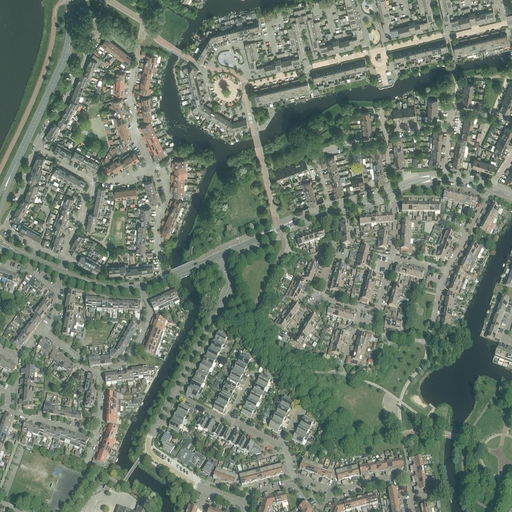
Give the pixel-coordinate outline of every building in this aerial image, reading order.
[(430,6),(419,9),(421,15),(426,13),(431,12),(430,6)] [(441,9),(443,15),(448,13),(453,12),(452,7),(441,9)] [(305,9),(299,10),(302,21),(307,19),(309,30),(320,27),(318,22),(313,23),(311,13),(306,14),(305,9)] [(287,29),(288,35),(299,32),(297,22),(302,21),(299,10),(294,11),(295,17),(290,18),(292,28),(287,29)] [(218,38),(216,32),(213,33),(211,30),(208,30),(206,32),(205,35),(207,37),(205,40),(213,44),(215,42),(217,41),(217,43),(219,42),(218,41),(218,38)] [(310,35),(312,41),(317,39),(322,38),(321,33),(310,35)] [(510,46),(507,35),(496,37),(499,48),(510,46)] [(499,48),(496,37),(486,40),(488,51),(499,48)] [(100,46),(105,49),(111,41),(106,38),(100,46)] [(213,44),(205,40),(203,44),(210,49),(212,47),(214,48),(215,46),(213,44)] [(486,40),(475,42),(478,53),(488,51),(486,40)] [(105,49),(109,53),(115,45),(111,41),(105,49)] [(245,45),(246,51),(257,48),(255,42),(245,45)] [(475,42),(465,45),(467,56),(478,53),(475,42)] [(303,48),(302,43),(291,45),(292,51),(297,50),(303,48)] [(203,44),(200,49),(208,54),(210,49),(203,44)] [(109,53),(113,56),(119,48),(115,45),(109,53)] [(465,45),(454,47),(456,59),(467,56),(465,45)] [(117,59),(119,58),(124,51),(119,48),(113,56),(117,59)] [(208,54),(200,49),(197,53),(205,58),(208,54)] [(119,58),(123,61),(128,55),(124,51),(119,58)] [(146,57),(146,60),(155,62),(157,62),(158,57),(150,55),(150,53),(142,52),(141,56),(146,57)] [(197,53),(194,58),(202,63),(205,58),(197,53)] [(90,59),(88,64),(98,68),(100,60),(94,54),(90,59)] [(128,55),(123,61),(121,63),(127,68),(129,65),(127,64),(132,58),(128,55)] [(154,67),(141,65),(141,67),(144,68),(144,71),(152,72),(155,73),(156,68),(154,67)] [(187,75),(188,78),(197,76),(196,73),(197,71),(198,72),(199,71),(190,65),(188,68),(185,67),(183,69),(183,72),(184,75),(187,75)] [(313,79),(311,80),(311,83),(314,82),(314,83),(320,81),(318,73),(312,74),(313,79)] [(308,82),(297,85),(300,96),(310,94),(308,82)] [(297,85),(286,87),(289,99),(300,96),(297,85)] [(148,88),(137,86),(136,88),(140,89),(139,92),(147,94),(150,95),(151,89),(148,88)] [(279,101),(289,99),(286,87),(276,90),(279,101)] [(279,101),(276,90),(265,93),(268,104),(279,101)] [(265,93),(255,95),(257,106),(268,104),(265,93)] [(503,100),(511,103),(511,102),(511,97),(506,95),(503,100)] [(68,105),(76,110),(77,110),(81,104),(78,102),(77,104),(69,99),(67,103),(69,103),(68,105)] [(123,104),(122,99),(111,102),(112,105),(109,106),(109,108),(123,104)] [(503,100),(501,105),(510,108),(511,103),(503,100)] [(205,102),(203,102),(201,103),(194,104),(195,107),(193,109),(192,112),(194,114),(197,115),(199,113),(202,115),(206,107),(204,105),(203,103),(205,103),(205,102)] [(68,105),(65,110),(73,114),(76,110),(68,105)] [(501,105),(499,110),(507,113),(510,108),(501,105)] [(206,107),(202,115),(206,118),(211,110),(206,107)] [(65,110),(62,114),(71,119),(73,114),(65,110)] [(211,110),(206,118),(211,120),(216,113),(211,110)] [(211,120),(216,123),(220,116),(216,113),(211,120)] [(62,114),(60,119),(68,124),(71,119),(62,114)] [(216,123),(220,126),(225,118),(220,116),(216,123)] [(220,126),(225,129),(228,124),(229,121),(225,118),(220,126)] [(60,119),(57,124),(61,126),(63,127),(65,129),(68,124),(60,119)] [(228,124),(225,129),(227,131),(227,133),(229,136),(232,136),(234,135),(235,132),(238,131),(236,122),(232,123),(231,122),(232,120),(230,120),(229,121),(228,124)] [(54,122),(51,127),(58,131),(59,129),(62,130),(63,127),(61,126),(57,124),(54,122)] [(143,130),(144,132),(153,128),(150,123),(138,128),(140,131),(143,130)] [(49,132),(57,136),(58,134),(57,133),(58,131),(51,127),(49,132)] [(503,132),(511,136),(511,133),(511,130),(505,127),(503,132)] [(142,136),(143,139),(155,134),(153,128),(144,132),(145,135),(142,136)] [(57,136),(49,132),(46,137),(53,140),(54,141),(57,136)] [(511,136),(503,132),(500,137),(509,141),(511,136)] [(148,141),(149,143),(158,139),(155,134),(143,139),(145,142),(148,141)] [(129,137),(121,139),(119,140),(120,145),(131,142),(129,137)] [(500,137),(498,142),(506,146),(509,141),(500,137)] [(147,147),(148,150),(160,145),(158,139),(149,143),(150,146),(147,147)] [(498,142),(496,147),(504,151),(506,146),(498,142)] [(50,150),(58,154),(63,146),(58,143),(57,145),(54,143),(50,150)] [(153,152),(154,154),(163,150),(160,145),(148,150),(150,153),(153,152)] [(63,146),(58,154),(63,157),(67,149),(68,149),(63,146)] [(504,151),(496,147),(493,152),(501,156),(504,151)] [(67,149),(63,157),(68,160),(72,152),(67,149)] [(72,157),(77,160),(81,152),(76,149),(72,157)] [(163,150),(154,154),(155,157),(152,158),(153,161),(165,156),(163,150)] [(77,160),(81,163),(86,155),(81,152),(77,160)] [(135,152),(130,155),(135,162),(139,159),(135,152)] [(81,163),(86,165),(91,156),(86,154),(86,155),(81,163)] [(130,155),(126,158),(130,165),(135,162),(130,155)] [(37,156),(35,161),(42,164),(44,164),(46,159),(37,156)] [(86,165),(91,168),(96,159),(91,156),(86,165)] [(113,159),(115,162),(119,168),(124,165),(121,161),(119,158),(118,156),(113,159)] [(128,166),(130,165),(126,158),(124,156),(121,158),(121,157),(119,157),(119,158),(121,161),(124,165),(125,168),(126,169),(129,167),(128,166)] [(327,165),(336,162),(334,157),(325,159),(326,162),(325,163),(326,165),(327,165)] [(96,159),(91,168),(96,171),(101,162),(96,159)] [(439,165),(440,160),(431,159),(429,159),(429,167),(436,168),(436,165),(439,165)] [(471,168),(477,169),(480,161),(474,159),(471,168)] [(305,161),(300,163),(303,171),(308,169),(305,161)] [(115,162),(110,165),(115,171),(119,168),(115,162)] [(295,165),(298,173),(303,171),(300,163),(295,165)] [(495,166),(490,164),(487,173),(493,174),(495,166)] [(115,171),(110,165),(105,168),(110,174),(115,171)] [(298,173),(295,165),(290,167),(293,175),(298,173)] [(41,169),(33,166),(32,171),(42,175),(42,173),(40,172),(41,169)] [(57,177),(58,176),(62,169),(57,166),(53,173),(52,175),(57,177)] [(290,167),(285,168),(288,177),(293,175),(290,167)] [(280,170),(283,179),(288,177),(285,168),(280,170)] [(58,176),(63,178),(66,172),(62,169),(58,176)] [(283,179),(280,170),(274,172),(277,181),(283,179)] [(32,171),(30,176),(37,179),(40,180),(42,175),(32,171)] [(63,178),(67,181),(71,174),(66,172),(63,178)] [(67,181),(72,184),(76,177),(71,174),(67,181)] [(72,184),(77,186),(80,180),(76,177),(72,184)] [(77,186),(82,189),(85,182),(80,180),(77,186)] [(302,185),(303,190),(312,187),(310,182),(302,185)] [(29,188),(38,191),(39,191),(41,186),(35,184),(31,183),(29,188)] [(38,191),(29,188),(27,193),(36,196),(38,191)] [(36,196),(27,193),(25,198),(34,202),(36,196)] [(469,197),(466,196),(464,205),(469,206),(472,193),(470,193),(469,197)] [(472,193),(469,206),(469,209),(474,210),(476,203),(478,204),(480,200),(477,199),(474,198),(475,194),(472,193)] [(23,198),(20,203),(28,208),(31,203),(29,202),(30,202),(23,198)] [(171,200),(170,202),(181,207),(183,201),(176,198),(175,202),(171,200)] [(317,203),(315,198),(307,200),(308,206),(317,203)] [(173,206),(172,209),(179,212),(181,207),(170,202),(169,204),(173,206)] [(20,203),(18,208),(26,213),(28,208),(20,203)] [(492,205),(490,210),(498,214),(500,209),(492,205)] [(62,206),(60,211),(69,214),(70,209),(63,206),(62,206)] [(18,208),(15,213),(23,217),(26,213),(18,208)] [(167,210),(166,212),(177,217),(179,212),(172,209),(170,212),(167,210)] [(490,210),(487,215),(495,219),(498,214),(490,210)] [(60,217),(67,219),(69,214),(60,211),(58,216),(60,217)] [(169,216),(168,219),(175,222),(177,217),(166,212),(165,214),(169,216)] [(23,217),(15,213),(12,218),(19,221),(20,222),(23,217)] [(486,217),(485,219),(493,224),(495,219),(487,215),(486,214),(485,216),(486,217)] [(60,217),(58,216),(56,221),(58,222),(65,224),(65,222),(67,223),(68,220),(67,219),(60,217)] [(163,220),(162,222),(173,227),(175,222),(168,219),(166,222),(163,220)] [(493,224),(485,219),(483,222),(482,221),(481,223),(490,228),(492,230),(493,227),(495,225),(493,224)] [(58,222),(56,227),(63,229),(64,230),(66,227),(64,226),(65,224),(58,222)] [(165,226),(163,229),(171,232),(173,227),(162,222),(161,224),(165,226)] [(481,226),(479,229),(487,233),(489,235),(491,232),(492,230),(490,228),(481,223),(480,226),(481,226)] [(28,227),(23,224),(19,233),(24,235),(28,227)] [(24,235),(28,238),(33,230),(28,227),(24,235)] [(171,232),(163,229),(162,232),(159,230),(158,232),(161,234),(169,237),(171,232)] [(322,229),(317,231),(320,239),(325,237),(322,229)] [(28,238),(33,241),(38,232),(33,230),(28,238)] [(317,231),(311,232),(314,241),(320,239),(317,231)] [(446,231),(444,237),(452,240),(453,237),(454,237),(455,235),(446,231)] [(38,232),(33,241),(38,243),(42,237),(41,237),(42,235),(38,232)] [(311,232),(306,234),(309,243),(314,241),(311,232)] [(79,233),(76,238),(83,242),(86,243),(87,241),(84,239),(86,237),(79,233)] [(306,234),(301,236),(304,244),(309,243),(306,234)] [(304,244),(301,236),(296,238),(299,246),(304,244)] [(444,237),(442,242),(451,245),(452,243),(451,243),(452,240),(444,237)] [(76,238),(74,243),(80,246),(83,242),(76,238)] [(442,242),(440,247),(448,250),(449,247),(450,248),(451,245),(442,242)] [(54,243),(52,243),(50,248),(52,248),(52,249),(59,251),(61,246),(54,243)] [(80,246),(74,243),(71,247),(75,250),(78,251),(79,252),(82,247),(80,246)] [(401,248),(400,247),(400,248),(396,247),(396,250),(399,250),(399,252),(401,252),(401,253),(412,254),(412,245),(410,245),(401,244),(401,248)] [(470,246),(469,246),(468,248),(479,254),(482,249),(472,244),(470,246)] [(440,247),(438,252),(446,255),(448,250),(440,247)] [(479,254),(468,248),(467,250),(468,251),(467,254),(477,259),(479,254)] [(446,255),(438,252),(436,257),(444,260),(446,255)] [(465,256),(464,256),(463,258),(464,258),(472,262),(475,263),(477,259),(467,254),(465,256)] [(77,262),(82,265),(86,258),(81,256),(81,255),(77,262)] [(82,265),(87,268),(91,259),(87,257),(86,258),(82,265)] [(472,268),(475,263),(472,262),(464,258),(463,258),(462,260),(463,260),(462,263),(470,267),(472,268)] [(87,268),(92,270),(96,262),(91,259),(87,268)] [(96,262),(92,270),(96,273),(101,265),(99,263),(100,261),(98,259),(96,262)] [(309,263),(307,268),(316,272),(318,266),(309,263)] [(335,269),(344,271),(345,271),(346,267),(345,267),(345,265),(337,263),(335,269)] [(462,263),(461,266),(459,268),(468,272),(470,273),(472,268),(470,267),(462,263)] [(307,268),(305,273),(314,277),(316,272),(307,268)] [(455,273),(454,275),(466,280),(468,274),(457,270),(456,273),(455,273)] [(10,289),(15,275),(10,273),(7,281),(6,284),(9,285),(8,288),(10,289)] [(314,277),(305,273),(303,279),(312,282),(314,277)] [(21,277),(15,275),(10,289),(12,290),(14,284),(18,285),(21,277)] [(454,279),(453,280),(464,285),(466,280),(454,275),(453,277),(453,278),(454,279)] [(24,282),(29,285),(34,279),(29,276),(24,282)] [(297,278),(295,283),(303,287),(306,282),(297,278)] [(29,285),(33,289),(38,282),(34,279),(29,285)] [(332,279),(331,284),(340,287),(343,287),(344,282),(341,281),(332,279)] [(451,283),(450,285),(451,286),(462,290),(464,285),(453,280),(452,283),(451,283)] [(35,295),(37,292),(42,286),(38,282),(33,289),(31,291),(35,295)] [(295,283),(293,288),(301,292),(303,287),(295,283)] [(42,286),(37,292),(41,296),(46,289),(42,286)] [(462,290),(451,286),(449,291),(460,295),(462,290)] [(299,297),(300,295),(299,295),(301,292),(293,288),(290,287),(288,292),(290,293),(298,297),(299,297)] [(393,290),(391,296),(400,298),(403,298),(404,293),(401,293),(393,290)] [(175,291),(170,294),(174,304),(179,301),(175,291)] [(286,296),(288,297),(288,298),(296,302),(298,297),(290,293),(288,292),(286,296)] [(170,294),(165,296),(169,306),(174,304),(170,294)] [(372,296),(363,294),(362,299),(360,299),(359,302),(367,304),(368,301),(371,302),(372,296)] [(165,296),(160,298),(165,308),(169,306),(165,296)] [(500,297),(498,302),(507,305),(509,300),(500,297)] [(155,300),(158,308),(160,310),(165,308),(160,298),(155,300)] [(45,300),(41,305),(48,310),(51,305),(45,300)] [(153,310),(158,308),(155,300),(150,303),(153,310)] [(498,302),(496,307),(505,310),(507,305),(498,302)] [(293,303),(289,307),(297,313),(300,308),(293,303)] [(41,305),(38,309),(44,314),(48,310),(41,305)] [(327,314),(333,316),(335,308),(330,306),(327,314)] [(289,307),(286,312),(294,317),(297,313),(289,307)] [(496,307),(494,312),(503,315),(505,310),(496,307)] [(44,314),(38,309),(34,313),(41,318),(44,314)] [(343,319),(348,321),(351,311),(349,310),(349,312),(345,311),(343,319)] [(285,311),(282,315),(290,321),(294,317),(286,312),(285,311)] [(351,311),(348,321),(353,322),(356,314),(352,313),(353,311),(351,311)] [(494,312),(493,317),(501,320),(503,315),(494,312)] [(67,314),(66,319),(80,322),(80,320),(77,319),(78,316),(77,316),(67,314)] [(310,317),(308,320),(316,324),(319,319),(318,319),(318,318),(318,317),(317,316),(316,316),(315,317),(310,314),(309,316),(310,317)] [(29,319),(31,321),(38,326),(41,322),(33,315),(31,318),(28,316),(27,317),(29,319)] [(279,319),(280,320),(287,326),(289,324),(290,321),(282,315),(279,319)] [(156,320),(153,319),(152,322),(164,327),(166,321),(157,317),(156,320)] [(386,328),(390,329),(392,317),(389,317),(389,320),(386,319),(384,329),(385,330),(386,329),(386,328)] [(493,317),(491,322),(500,325),(501,320),(493,317)] [(287,326),(280,320),(277,325),(284,330),(286,328),(287,326)] [(308,320),(306,324),(313,329),(316,324),(308,320)] [(31,321),(28,325),(35,330),(38,326),(31,321)] [(153,326),(153,329),(162,332),(164,327),(152,322),(150,325),(153,326)] [(491,322),(489,327),(498,330),(500,325),(491,322)] [(131,323),(129,328),(136,332),(138,327),(131,323)] [(21,324),(20,326),(22,328),(31,335),(35,330),(28,325),(26,328),(24,326),(21,324)] [(75,326),(65,324),(64,330),(78,333),(78,330),(74,330),(75,326)] [(313,329),(306,324),(303,329),(311,334),(313,329)] [(126,327),(123,331),(133,337),(134,335),(135,335),(136,333),(136,332),(129,328),(126,327)] [(489,327),(487,332),(496,335),(498,330),(489,327)] [(31,335),(22,328),(19,332),(28,339),(31,335)] [(149,330),(147,333),(162,339),(164,333),(162,332),(153,329),(152,331),(149,330)] [(303,329),(300,334),(308,338),(311,334),(303,329)] [(123,331),(121,336),(130,342),(133,337),(123,331)] [(333,337),(335,337),(348,341),(348,339),(344,338),(345,335),(342,334),(335,331),(334,331),(333,337)] [(13,334),(24,343),(28,339),(19,332),(17,335),(15,332),(13,334)] [(219,332),(214,340),(226,346),(228,343),(226,342),(228,337),(219,332)] [(496,335),(487,332),(485,337),(494,341),(496,335)] [(149,338),(148,340),(161,344),(163,339),(162,339),(147,333),(146,336),(149,338)] [(357,337),(357,339),(358,339),(366,342),(367,338),(371,339),(372,334),(366,333),(365,336),(359,334),(358,337),(357,337)] [(24,343),(13,334),(12,336),(14,338),(10,343),(16,348),(18,346),(21,348),(24,343)] [(297,338),(305,343),(308,338),(300,334),(297,338)] [(121,336),(118,341),(121,342),(128,346),(130,342),(121,336)] [(333,337),(332,342),(342,345),(343,342),(347,344),(348,341),(335,337),(333,337)] [(305,343),(297,338),(296,341),(292,339),(289,344),(300,350),(301,347),(302,348),(305,343)] [(39,346),(43,349),(48,343),(44,339),(39,346)] [(144,341),(143,344),(158,350),(161,344),(148,340),(147,342),(144,341)] [(211,346),(210,348),(220,353),(222,348),(225,349),(226,346),(214,340),(213,343),(212,343),(211,343),(210,344),(210,345),(211,346)] [(121,342),(118,347),(125,351),(128,346),(121,342)] [(332,342),(330,347),(345,352),(345,349),(341,348),(342,345),(332,342)] [(43,349),(47,353),(52,346),(48,343),(43,349)] [(158,350),(143,344),(142,348),(145,349),(144,351),(156,356),(158,350)] [(47,353),(52,356),(55,352),(57,350),(52,346),(47,353)] [(125,351),(115,346),(113,350),(111,352),(116,358),(118,357),(120,354),(122,356),(125,351)] [(345,352),(330,347),(328,355),(333,357),(334,354),(339,356),(340,353),(344,354),(345,352)] [(208,352),(206,355),(218,361),(220,358),(218,357),(220,353),(210,348),(210,349),(209,349),(208,349),(207,350),(207,351),(207,352),(208,352)] [(494,357),(499,359),(503,350),(497,348),(494,357)] [(499,359),(504,361),(508,352),(503,350),(499,359)] [(50,358),(54,362),(59,355),(55,352),(52,356),(50,358)] [(105,354),(105,357),(106,365),(112,365),(111,360),(114,360),(116,358),(111,352),(110,353),(110,354),(105,354)] [(240,357),(238,362),(247,367),(248,365),(249,366),(250,365),(251,364),(250,363),(250,362),(251,359),(240,353),(238,356),(240,357)] [(53,369),(55,370),(59,365),(64,359),(59,355),(54,362),(53,363),(56,365),(53,369)] [(203,362),(202,363),(212,368),(214,363),(216,364),(218,361),(206,355),(205,358),(204,358),(203,358),(202,359),(202,360),(202,361),(203,362)] [(354,355),(353,358),(349,357),(347,363),(356,365),(357,362),(363,363),(365,358),(354,355)] [(62,370),(63,368),(68,362),(64,359),(59,365),(55,370),(56,371),(59,367),(62,370)] [(10,363),(7,362),(3,369),(8,371),(13,363),(11,361),(10,363)] [(63,368),(67,372),(72,365),(68,362),(63,368)] [(233,365),(232,368),(243,375),(245,372),(246,372),(247,371),(248,370),(247,369),(246,368),(247,367),(238,362),(235,366),(233,365)] [(15,364),(13,363),(8,371),(12,374),(17,367),(14,365),(15,364)] [(198,371),(210,377),(212,374),(209,373),(212,368),(202,363),(202,364),(201,364),(200,364),(199,365),(199,366),(199,367),(200,368),(198,371)] [(72,365),(67,372),(71,375),(76,369),(72,365)] [(146,368),(145,367),(143,367),(142,368),(143,377),(144,379),(148,379),(149,378),(149,376),(149,372),(155,371),(155,368),(148,369),(148,368),(146,368)] [(232,373),(230,377),(239,382),(240,381),(241,381),(242,381),(242,380),(243,379),(242,378),(243,375),(232,368),(230,372),(232,373)] [(195,377),(194,378),(204,383),(206,379),(208,380),(210,377),(198,371),(197,374),(196,374),(195,374),(194,375),(194,376),(195,377)] [(257,382),(267,387),(269,383),(271,384),(273,380),(261,374),(260,378),(259,377),(258,378),(257,378),(257,379),(257,380),(258,381),(257,382)] [(225,381),(223,384),(235,390),(237,387),(238,387),(239,387),(239,386),(239,385),(239,384),(238,384),(239,382),(230,377),(227,382),(225,381)] [(192,383),(190,386),(202,392),(203,389),(201,388),(204,383),(194,378),(193,380),(192,380),(191,381),(191,382),(192,383)] [(253,390),(265,396),(266,393),(264,392),(267,387),(257,382),(256,384),(256,383),(255,384),(254,384),(254,385),(254,386),(255,387),(253,390)] [(224,388),(221,393),(231,398),(232,396),(233,397),(234,396),(234,395),(234,394),(233,393),(235,390),(223,384),(222,387),(224,388)] [(202,392),(190,386),(189,389),(188,389),(187,389),(186,390),(186,391),(186,392),(187,392),(186,394),(196,399),(198,394),(200,395),(202,392)] [(249,398),(259,403),(261,398),(263,399),(265,396),(253,390),(252,393),(251,393),(250,393),(249,394),(249,395),(249,396),(250,396),(249,398)] [(231,398),(221,393),(219,397),(217,396),(215,399),(227,406),(229,402),(230,403),(230,402),(231,401),(231,400),(230,399),(231,398)] [(294,401),(285,396),(282,401),(280,400),(278,403),(290,409),(292,406),(294,406),(294,405),(294,404),(293,403),(294,401)] [(247,402),(245,405),(257,412),(258,408),(256,407),(259,403),(249,398),(248,399),(247,399),(246,400),(246,401),(246,402),(247,402)] [(227,406),(215,399),(214,402),(216,404),(213,408),(223,414),(227,406)] [(94,404),(86,402),(85,410),(89,410),(90,409),(93,409),(94,404)] [(290,409),(278,403),(277,406),(279,407),(276,412),(286,417),(287,416),(289,416),(289,415),(289,413),(288,412),(290,409)] [(190,409),(181,404),(177,412),(188,418),(190,415),(188,414),(190,409)] [(257,412),(245,405),(241,413),(250,418),(253,414),(255,415),(257,412)] [(188,418),(177,412),(175,415),(174,415),(173,416),(173,417),(173,418),(173,420),(182,425),(185,420),(187,421),(188,418)] [(272,416),(270,419),(282,425),(284,422),(285,422),(286,421),(286,420),(286,419),(285,418),(286,417),(276,412),(274,417),(272,416)] [(0,416),(0,418),(12,423),(14,418),(6,415),(5,417),(0,416)] [(199,427),(203,430),(208,420),(207,419),(207,418),(207,417),(206,417),(205,417),(204,417),(204,418),(200,416),(194,428),(198,429),(199,427)] [(301,423),(300,424),(310,430),(312,425),(314,426),(316,423),(304,417),(303,420),(302,420),(301,420),(300,421),(300,422),(301,423)] [(0,420),(3,422),(2,424),(11,427),(12,423),(0,418),(0,420)] [(282,425),(270,419),(269,422),(271,423),(268,428),(278,433),(279,431),(280,431),(281,431),(281,430),(281,429),(280,428),(282,425)] [(182,425),(173,420),(172,421),(171,421),(170,421),(169,422),(169,423),(170,424),(168,428),(180,434),(182,430),(180,429),(182,425)] [(207,434),(210,436),(216,424),(213,422),(213,421),(212,420),(211,420),(210,420),(210,421),(208,420),(203,430),(208,432),(207,434)] [(22,431),(27,433),(30,425),(25,423),(22,431)] [(214,435),(219,438),(224,428),(222,427),(223,426),(222,426),(222,425),(221,425),(220,425),(219,426),(216,424),(210,436),(213,437),(214,435)] [(298,429),(296,432),(308,438),(309,435),(307,434),(310,430),(300,424),(299,426),(298,426),(297,427),(297,428),(298,429)] [(38,437),(38,435),(39,433),(40,429),(41,426),(38,425),(37,428),(35,427),(32,435),(38,437)] [(38,435),(43,437),(47,427),(42,425),(41,426),(40,429),(39,433),(38,435)] [(105,428),(104,430),(115,434),(117,429),(110,426),(109,429),(105,428)] [(43,437),(48,439),(49,437),(52,429),(47,427),(43,437)] [(0,434),(7,437),(9,432),(0,428),(0,434)] [(222,442),(225,444),(232,432),(228,431),(229,430),(228,429),(228,428),(227,428),(226,428),(225,429),(224,428),(219,438),(223,440),(222,442)] [(59,441),(64,443),(68,432),(63,430),(62,432),(62,433),(60,438),(59,441)] [(107,433),(106,436),(114,439),(115,434),(104,430),(103,432),(107,433)] [(59,441),(60,438),(62,433),(62,432),(60,431),(59,432),(57,431),(54,439),(53,442),(54,442),(56,444),(54,447),(56,448),(58,445),(59,441)] [(69,445),(70,442),(73,434),(68,432),(64,443),(69,445)] [(230,443),(234,446),(239,436),(238,436),(238,435),(238,434),(237,433),(236,433),(235,433),(235,434),(232,432),(225,444),(228,446),(230,443)] [(308,438),(296,432),(295,435),(294,435),(293,435),(292,436),(292,437),(292,438),(293,438),(292,440),(302,445),(304,440),(306,441),(308,438)] [(69,445),(74,447),(78,436),(73,434),(70,442),(69,445)] [(171,454),(173,450),(175,448),(169,444),(172,438),(165,434),(161,443),(162,444),(162,445),(162,446),(163,447),(163,448),(162,449),(170,455),(171,454)] [(74,447),(80,448),(81,446),(83,438),(78,436),(74,447)] [(101,438),(100,440),(114,445),(116,440),(114,439),(106,436),(105,439),(101,438)] [(238,450),(241,452),(247,440),(244,439),(244,438),(244,437),(243,436),(242,436),(241,436),(241,437),(239,436),(234,446),(239,448),(238,450)] [(83,438),(81,446),(86,448),(89,440),(83,438)] [(103,443),(102,446),(112,450),(114,445),(100,440),(100,442),(103,443)] [(247,440),(241,452),(244,454),(245,451),(250,454),(249,455),(251,456),(261,454),(260,450),(254,447),(255,444),(253,444),(254,443),(253,442),(253,441),(252,441),(251,441),(250,442),(247,440)] [(97,448),(97,450),(108,454),(110,455),(112,450),(102,446),(101,449),(97,448)] [(187,465),(189,462),(193,455),(183,448),(176,459),(186,466),(187,465)] [(100,454),(98,457),(106,459),(108,454),(97,450),(96,452),(100,454)] [(195,467),(196,467),(199,469),(206,459),(196,452),(193,455),(189,462),(187,465),(188,466),(190,467),(190,468),(193,469),(193,470),(195,467)] [(106,459),(98,457),(97,460),(94,458),(93,460),(97,462),(96,462),(104,465),(106,459)] [(394,457),(391,458),(393,470),(394,470),(396,471),(397,473),(399,473),(397,459),(394,460),(394,457)] [(380,460),(382,472),(384,472),(385,473),(386,475),(388,475),(386,461),(383,462),(383,459),(380,460)] [(299,469),(305,471),(308,462),(303,460),(299,469)] [(202,472),(209,476),(211,471),(214,472),(217,463),(213,461),(212,465),(208,463),(202,472)] [(372,461),(370,461),(372,474),(373,474),(375,475),(375,477),(378,477),(375,463),(373,463),(372,461)] [(410,467),(410,469),(424,467),(424,464),(426,464),(426,461),(413,463),(413,465),(412,466),(410,467)] [(313,464),(308,462),(305,471),(310,473),(313,464)] [(362,463),(359,463),(361,476),(362,475),(364,477),(365,479),(367,479),(365,465),(362,465),(362,463)] [(318,465),(313,464),(310,473),(315,475),(318,465)] [(318,465),(315,475),(320,477),(323,467),(318,465)] [(351,468),(354,477),(359,476),(357,466),(351,468)] [(320,477),(325,479),(328,469),(323,467),(320,477)] [(213,478),(218,480),(222,471),(216,469),(213,478)] [(328,469),(325,479),(330,481),(332,477),(334,471),(328,469)] [(344,480),(341,470),(336,472),(334,471),(332,477),(335,478),(337,478),(338,482),(344,480)] [(218,480),(223,482),(227,473),(222,471),(218,480)] [(412,477),(412,480),(426,478),(425,475),(428,474),(427,472),(415,474),(415,475),(414,477),(412,477)] [(232,474),(227,473),(223,482),(228,484),(232,474)] [(234,486),(235,482),(237,476),(232,474),(228,484),(234,486)] [(247,484),(244,474),(237,476),(235,482),(237,483),(241,482),(242,486),(247,484)] [(429,483),(417,485),(417,486),(416,488),(414,488),(414,491),(428,488),(427,486),(430,485),(429,483)] [(265,497),(264,498),(271,506),(277,505),(274,495),(269,496),(268,493),(264,494),(265,497)] [(262,503),(260,508),(269,511),(271,506),(264,498),(263,499),(259,498),(258,502),(262,503)] [(335,504),(333,505),(339,511),(344,511),(346,511),(343,502),(338,503),(337,499),(334,500),(335,504)] [(298,508),(300,511),(304,511),(313,511),(312,509),(313,509),(311,506),(310,506),(307,502),(298,508)] [(135,511),(142,511),(145,506),(139,503),(135,511)]
